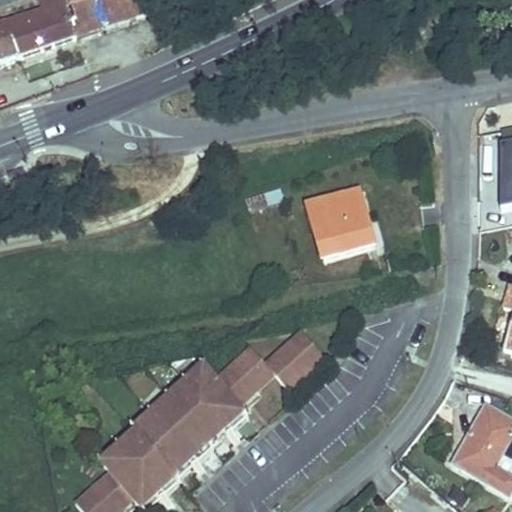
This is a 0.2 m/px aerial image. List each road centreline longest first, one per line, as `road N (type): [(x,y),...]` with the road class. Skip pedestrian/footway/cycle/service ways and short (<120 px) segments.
road 1 (residential): [(309,511),(426,405),(465,263),(466,183),(452,97)]
road 2 (residential): [(201,136),(452,97)]
road 3 (secondary): [(130,93),(323,0)]
road 4 (residential): [(74,116),(100,142),(139,147),(201,136)]
